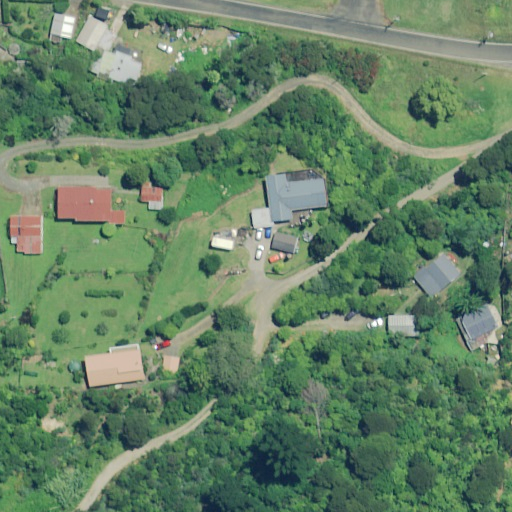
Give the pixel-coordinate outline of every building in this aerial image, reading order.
[(74,16),(57,13),(51,41),(63,44),(64,36),(70,37),(74,16)] [(110,23),(93,16),(82,43),(98,50),(110,23)] [(119,36),(111,31),(101,47),(109,52),(119,36)] [(16,41),(13,41),(11,41),(10,42),(9,43),(8,44),(7,46),(6,47),(6,49),(6,50),(6,52),(6,53),(7,55),(8,56),(9,57),(11,58),(12,59),(14,59),(15,59),(17,59),(18,58),(20,57),(21,57),(22,55),(23,54),(24,52),(24,51),(24,49),(24,48),(23,46),(23,45),(22,44),(20,42),(19,42),(18,41),(16,41)] [(110,78),(115,79),(130,82),(131,79),(139,80),(142,63),(133,61),(134,56),(129,55),(130,47),(117,44),(110,78)] [(287,183),(286,175),(266,177),(270,209),(253,210),(255,228),(276,226),(275,221),(294,219),(293,210),(328,206),(325,179),(287,183)] [(141,185),(140,201),(151,202),(150,209),(163,210),(165,181),(157,180),(156,187),(141,185)] [(112,211),(112,188),(57,188),(57,218),(77,218),(77,221),(110,221),(110,224),(126,224),(126,211),(112,211)] [(44,217),(12,217),(11,242),(19,242),(19,253),(43,253),(44,217)] [(299,237),(276,232),(273,248),(296,252),(299,237)] [(234,240),(213,237),(212,246),(233,249),(234,240)] [(463,274),(445,253),(416,277),(434,298),(463,274)] [(500,326),(489,304),(461,317),(472,340),(500,326)] [(421,336),(420,315),(389,316),(390,337),(421,336)] [(146,379),(142,344),(110,348),(111,355),(83,358),(87,387),(146,379)] [(179,370),(180,358),(165,357),(165,369),(179,370)]
